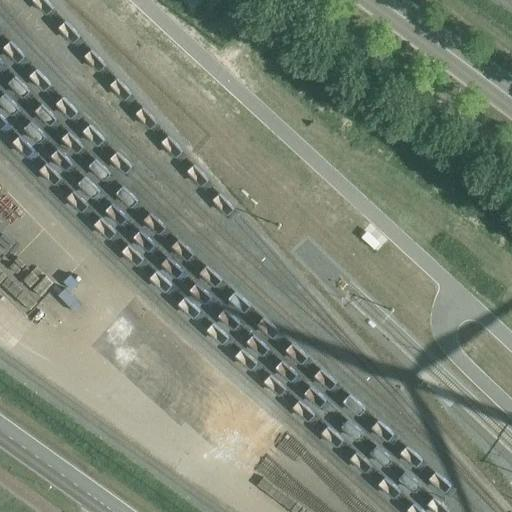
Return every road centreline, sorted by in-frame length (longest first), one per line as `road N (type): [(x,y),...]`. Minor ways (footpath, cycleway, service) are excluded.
road 1 (secondary): [(511,98),(380,0)]
road 2 (tertiary): [(111,511),(0,431)]
